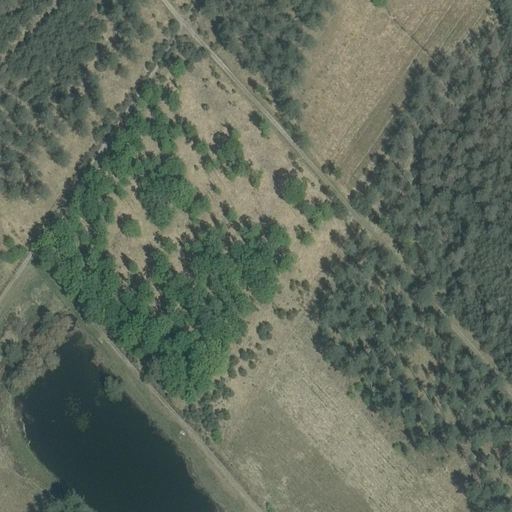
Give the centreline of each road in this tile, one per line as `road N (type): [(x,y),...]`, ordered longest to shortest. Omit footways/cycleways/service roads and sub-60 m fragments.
road 1 (track): [(163,0),(511,391)]
road 2 (track): [(28,256),(260,511)]
road 3 (track): [(0,297),(184,24)]
